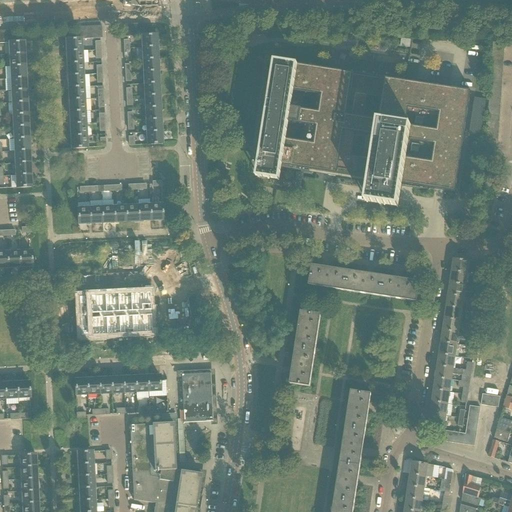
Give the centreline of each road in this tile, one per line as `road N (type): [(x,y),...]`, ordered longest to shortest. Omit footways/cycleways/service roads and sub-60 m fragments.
road 1 (tertiary): [(225,511),(241,379),(209,246)]
road 2 (tertiary): [(209,246),(188,6)]
road 3 (unclassified): [(403,443),(411,436),(441,245)]
road 4 (residential): [(118,171),(112,9)]
road 5 (unclassified): [(209,246),(268,229),(332,234)]
